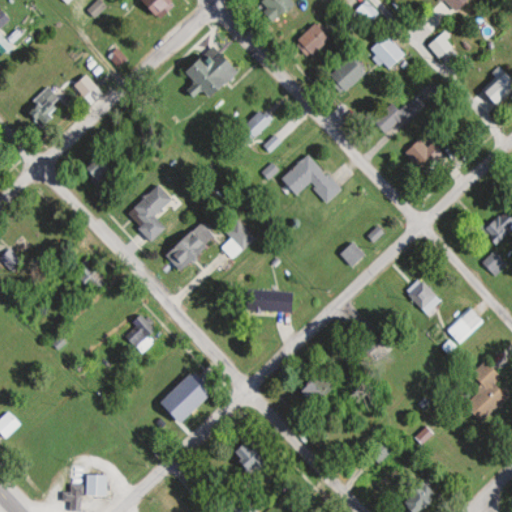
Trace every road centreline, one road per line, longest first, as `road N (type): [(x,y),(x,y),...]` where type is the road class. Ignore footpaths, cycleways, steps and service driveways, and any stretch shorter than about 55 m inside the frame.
road 1 (residential): [(117,511),(511,138)]
road 2 (residential): [(365,511),(0,124)]
road 3 (residential): [(511,321),(214,0)]
road 4 (residential): [(0,207),(214,0)]
